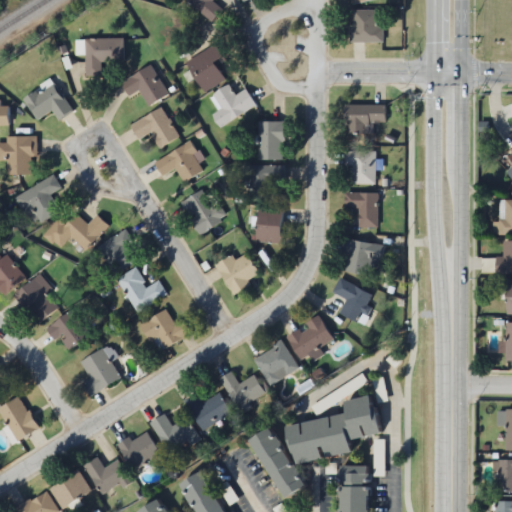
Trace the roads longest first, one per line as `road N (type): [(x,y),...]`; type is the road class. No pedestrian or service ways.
road 1 (residential): [(318,70),(318,204),(299,279),(265,313),(0,483)]
road 2 (tertiary): [(446,0),(450,511)]
road 3 (residential): [(318,70),(312,9),(277,13),(256,27),(253,41),(273,83),(316,90)]
road 4 (residential): [(231,333),(145,195)]
road 5 (residential): [(445,73),(318,70)]
road 6 (residential): [(76,435),(29,363),(0,336)]
road 7 (residential): [(145,195),(84,165),(79,136),(104,128)]
